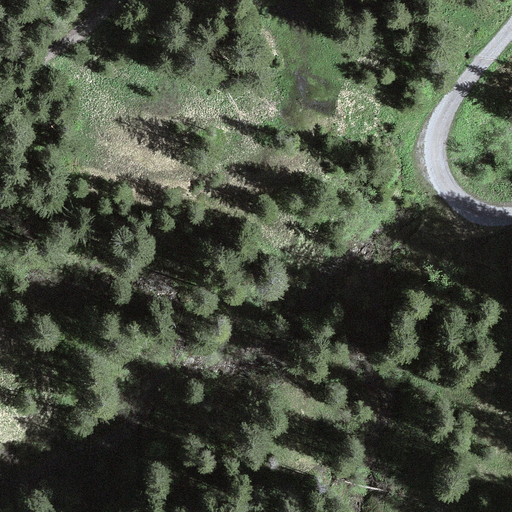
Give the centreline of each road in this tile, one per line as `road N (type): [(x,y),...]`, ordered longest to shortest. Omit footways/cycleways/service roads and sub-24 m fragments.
road 1 (track): [(511,214),(488,215),(450,192),(434,147),(453,98),(511,27)]
road 2 (track): [(114,0),(55,49),(0,53)]
